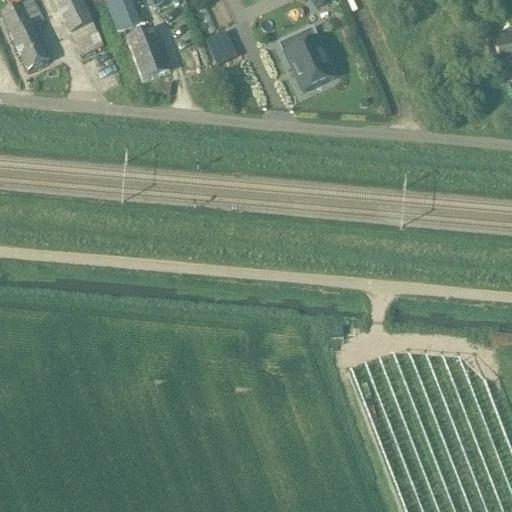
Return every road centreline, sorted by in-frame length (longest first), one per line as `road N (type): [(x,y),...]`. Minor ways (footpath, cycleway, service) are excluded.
road 1 (unclassified): [(511,149),(0,102)]
road 2 (unclassified): [(511,300),(0,256)]
